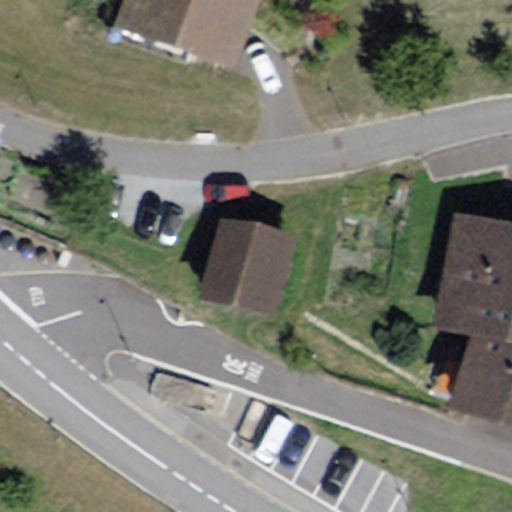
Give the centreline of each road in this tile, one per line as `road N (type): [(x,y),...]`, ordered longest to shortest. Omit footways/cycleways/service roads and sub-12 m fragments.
road 1 (residential): [(0,338),(82,312),(111,315),(511,458)]
road 2 (residential): [(0,118),(74,150),(204,166),(289,166),(511,123)]
road 3 (secondary): [(236,511),(0,339)]
